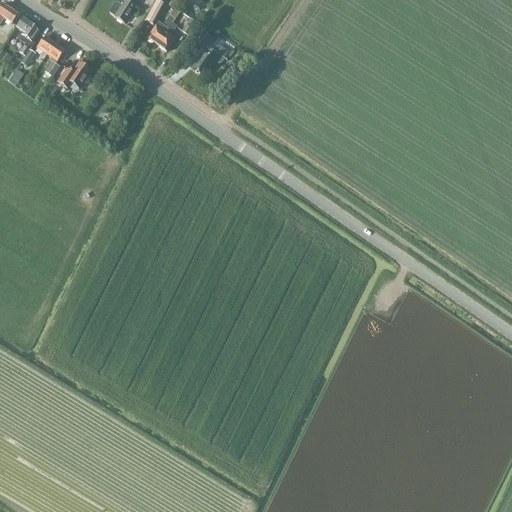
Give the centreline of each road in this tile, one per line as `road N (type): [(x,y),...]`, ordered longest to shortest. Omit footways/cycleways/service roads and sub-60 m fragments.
road 1 (tertiary): [(511,331),(29,0)]
road 2 (track): [(305,0),(215,130)]
